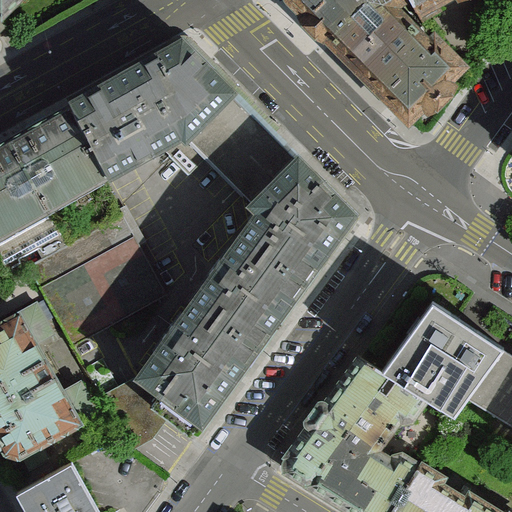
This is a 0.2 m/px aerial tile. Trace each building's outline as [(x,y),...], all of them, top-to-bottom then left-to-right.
[(0,0),(0,17),(1,18),(20,0),(0,0)] [(393,7),(405,0),(293,0),(294,1),(410,116),(424,103),(435,103),(446,91),(446,80),(459,66),(436,44),(432,47),(393,7)] [(411,0),(417,11),(436,1),(438,0),(411,0)] [(436,1),(417,11),(423,21),(442,10),(436,1)] [(232,94),(182,45),(70,107),(107,177),(164,146),(187,136),(232,94)] [(187,136),(164,146),(168,152),(191,175),(208,159),(245,195),(256,206),(300,163),(288,151),(232,94),(187,136)] [(107,177),(70,107),(10,141),(49,211),(107,177)] [(0,237),(49,211),(10,141),(0,146),(0,237)] [(300,163),(256,206),(263,212),(244,237),(308,285),(354,225),(348,220),(352,215),(300,163)] [(69,246),(49,211),(0,237),(0,255),(12,277),(30,267),(33,266),(26,255),(38,248),(44,259),(69,246)] [(33,266),(30,267),(74,346),(167,295),(124,214),(69,246),(44,259),(33,266)] [(308,285),(244,237),(197,302),(261,348),(308,285)] [(434,301),(383,370),(428,398),(456,415),(468,398),(503,350),(505,348),(434,301)] [(261,348),(197,302),(142,376),(165,392),(154,406),(166,415),(191,433),(198,424),(204,428),(261,348)] [(0,323),(0,440),(6,451),(20,455),(23,454),(42,443),(99,412),(82,382),(64,392),(37,344),(54,334),(38,303),(0,323)] [(85,370),(66,337),(54,343),(73,377),(85,370)] [(511,355),(503,350),(468,398),(511,424),(511,355)] [(428,398),(383,370),(361,357),(287,460),(287,466),(289,471),(357,511),(392,511),(422,466),(403,454),(394,457),(392,462),(377,452),(400,417),(405,420),(412,419),(428,398)] [(165,392),(142,376),(125,386),(120,389),(102,400),(121,435),(128,448),(151,435),(156,430),(166,415),(154,406),(165,392)] [(51,459),(42,443),(23,454),(31,469),(51,459)] [(99,511),(72,462),(18,492),(29,511),(99,511)] [(499,511),(471,495),(469,500),(441,484),(444,477),(423,463),(422,466),(392,511),(499,511)]
